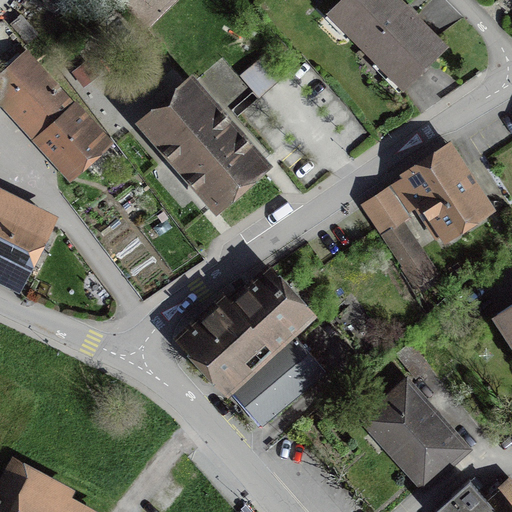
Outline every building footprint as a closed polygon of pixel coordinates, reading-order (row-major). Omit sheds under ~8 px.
[(35,0),(36,0),(64,12),(69,0),(35,0)] [(444,47),(397,0),(342,0),(328,14),(402,89),(444,47)] [(0,92),(71,172),(103,143),(26,57),(0,80),(0,92)] [(219,201),(259,166),(189,86),(142,126),(168,156),(175,150),(219,201)] [(499,217),(454,150),(402,184),(446,252),(499,217)] [(391,193),(364,211),(421,296),(443,281),(406,226),(410,223),(391,193)] [(0,276),(14,283),(43,225),(0,203),(0,276)] [(266,341),(227,376),(233,382),(292,332),(308,316),(267,271),(232,303),(266,341)] [(266,341),(232,303),(227,298),(185,336),(224,379),(227,376),(266,341)] [(356,299),(333,319),(364,355),(387,335),(356,299)] [(511,309),(499,318),(511,337),(511,309)] [(325,371),(292,332),(233,382),(266,421),(325,371)] [(409,343),(396,353),(414,377),(427,367),(409,343)] [(463,448),(407,384),(389,400),(394,405),(372,425),(424,483),(463,448)] [(0,511),(78,511),(26,484),(33,470),(18,461),(10,475),(0,493),(0,511)] [(511,511),(511,482),(509,479),(487,498),(470,479),(435,510),(436,511),(511,511)]
